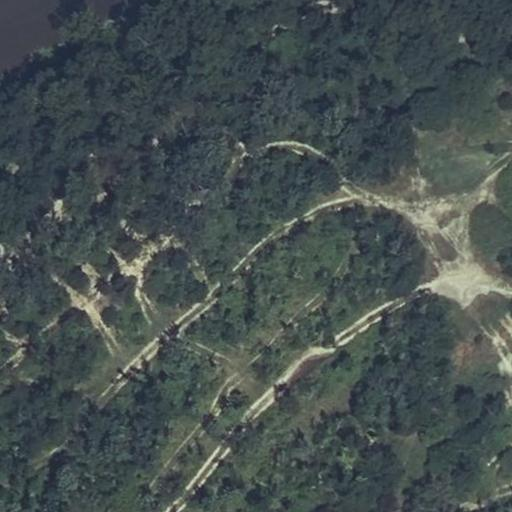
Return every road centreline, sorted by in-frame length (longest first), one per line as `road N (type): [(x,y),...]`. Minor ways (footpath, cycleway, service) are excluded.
road 1 (track): [(511,172),(442,230),(416,190),(371,186),(316,153),(241,160),(0,376)]
road 2 (track): [(371,186),(280,231),(59,452),(0,498)]
road 3 (track): [(170,511),(257,403),(356,326),(417,292),(465,282),(511,305)]
road 4 (track): [(511,30),(403,30),(344,7),(289,13),(221,82),(241,160)]
road 5 (track): [(498,483),(470,378),(465,282),(442,230)]
road 6 (track): [(403,30),(416,190)]
